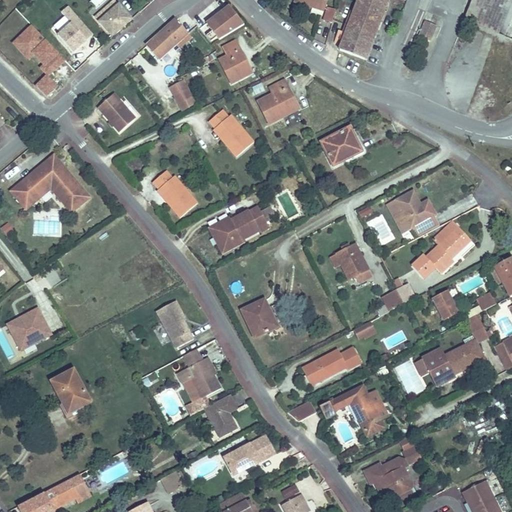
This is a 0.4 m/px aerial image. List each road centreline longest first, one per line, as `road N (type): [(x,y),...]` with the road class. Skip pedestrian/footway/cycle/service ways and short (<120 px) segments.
road 1 (residential): [(357,511),(328,468),(255,392),(192,273),(54,112)]
road 2 (unknown): [(295,232),(447,142)]
road 3 (residential): [(54,112),(188,0)]
road 4 (residential): [(511,198),(476,162),(380,95)]
road 5 (residential): [(380,95),(336,74),(246,0)]
road 6 (residential): [(511,133),(478,131),(380,95)]
